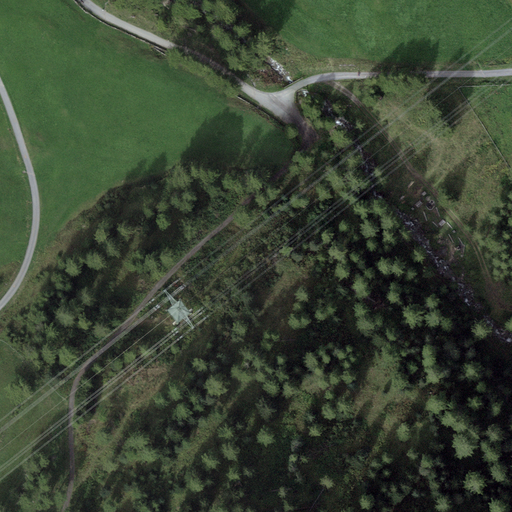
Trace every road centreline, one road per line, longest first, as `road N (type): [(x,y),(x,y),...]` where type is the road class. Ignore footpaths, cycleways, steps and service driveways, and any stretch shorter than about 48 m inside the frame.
road 1 (track): [(61,511),(72,476),(71,389),(168,274),(313,138),(272,98)]
road 2 (track): [(321,77),(354,98),(467,233),(491,291)]
road 3 (track): [(272,98),(321,77),(511,71)]
road 4 (track): [(0,305),(27,261),(36,217),(27,160),(0,84)]
road 5 (track): [(82,0),(272,98)]
